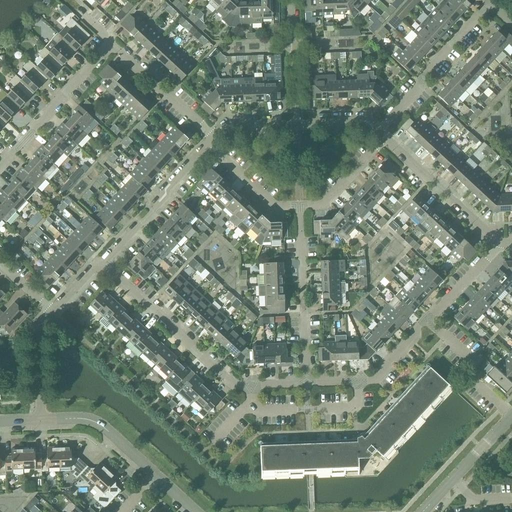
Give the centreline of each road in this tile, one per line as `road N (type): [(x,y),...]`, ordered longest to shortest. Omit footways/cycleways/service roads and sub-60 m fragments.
road 1 (residential): [(252,387),(233,386),(102,263)]
road 2 (residential): [(378,131),(490,4)]
road 3 (residential): [(0,164),(109,42)]
road 4 (residential): [(383,136),(502,243)]
road 5 (residential): [(102,263),(207,144)]
road 6 (residential): [(109,42),(213,138)]
road 7 (residential): [(251,403),(257,413),(359,408),(359,382)]
road 8 (tertiary): [(39,419),(94,422),(154,475)]
road 9 (residential): [(302,315),(346,313),(402,250)]
road 10 (residential): [(200,260),(259,316),(302,315)]
road 11 (residential): [(295,123),(291,0)]
